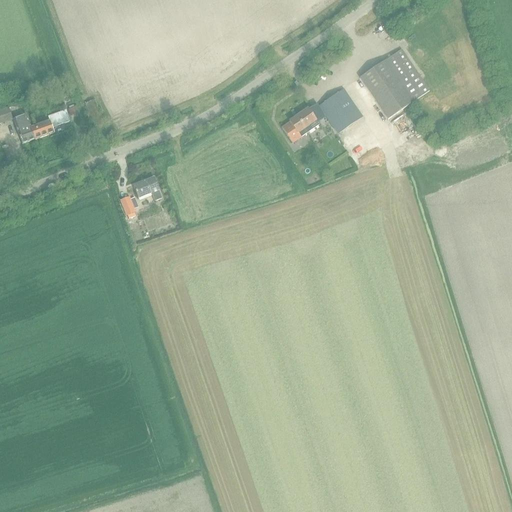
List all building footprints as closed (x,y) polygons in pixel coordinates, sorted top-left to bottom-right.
[(359,78),(387,120),(429,91),(401,50),(359,78)] [(288,121),(289,122),(281,128),(292,144),(300,139),(300,138),(319,125),(316,121),(315,119),(323,114),(337,134),(362,117),(343,89),(318,106),(319,108),(311,114),(308,108),(288,121)] [(94,126),(103,123),(94,100),(86,103),(94,126)] [(0,123),(11,120),(7,108),(0,110),(0,123)] [(49,120),(33,126),(33,127),(31,128),(35,139),(53,132),(52,127),(68,121),(64,111),(48,117),(49,120)] [(21,144),(35,139),(31,128),(33,127),(33,126),(30,127),(25,114),(18,117),(20,121),(14,123),(21,144)] [(154,202),(161,199),(153,178),(145,181),(133,186),(138,199),(151,194),(154,202)] [(125,216),(133,213),(129,202),(121,205),(125,216)]
